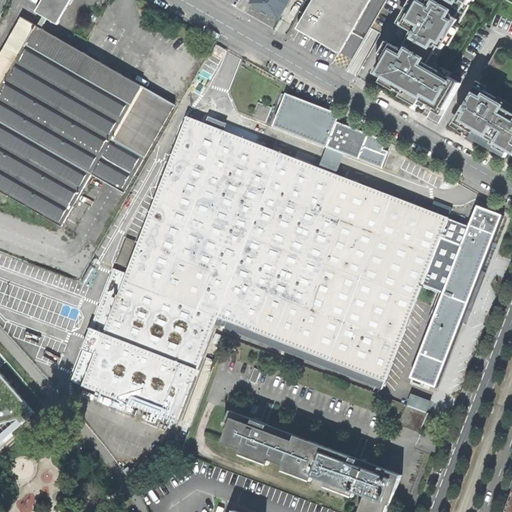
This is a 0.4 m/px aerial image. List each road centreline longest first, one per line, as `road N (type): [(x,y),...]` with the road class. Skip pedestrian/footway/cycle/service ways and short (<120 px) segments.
road 1 (unclassified): [(511,188),(182,0)]
road 2 (secondary): [(511,320),(438,511)]
road 3 (unknown): [(460,454),(275,381)]
